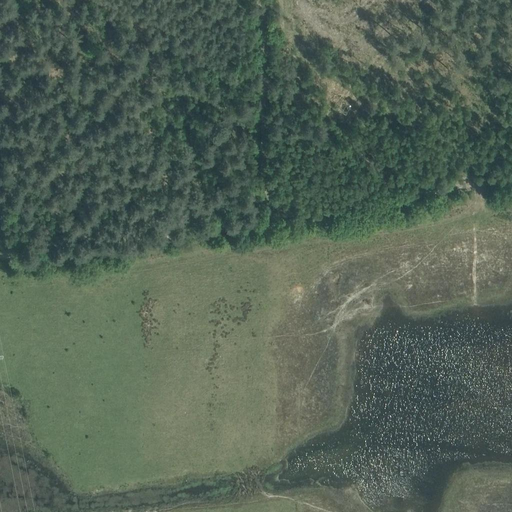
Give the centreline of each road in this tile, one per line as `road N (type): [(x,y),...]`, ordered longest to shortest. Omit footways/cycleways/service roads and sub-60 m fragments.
road 1 (track): [(511,178),(260,222)]
road 2 (track): [(260,222),(258,0)]
